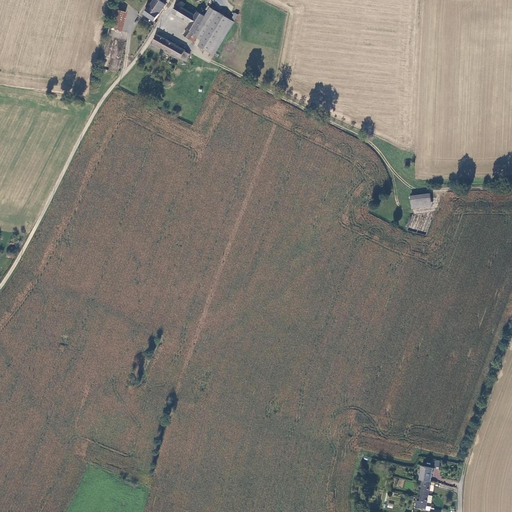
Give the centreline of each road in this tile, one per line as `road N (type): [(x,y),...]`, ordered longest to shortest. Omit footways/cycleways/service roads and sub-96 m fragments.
road 1 (track): [(159,24),(363,139),(389,167),(396,205),(410,212),(436,209),(446,189),(511,188)]
road 2 (unclassified): [(0,286),(101,99),(176,0)]
road 3 (track): [(460,485),(467,441),(511,325)]
